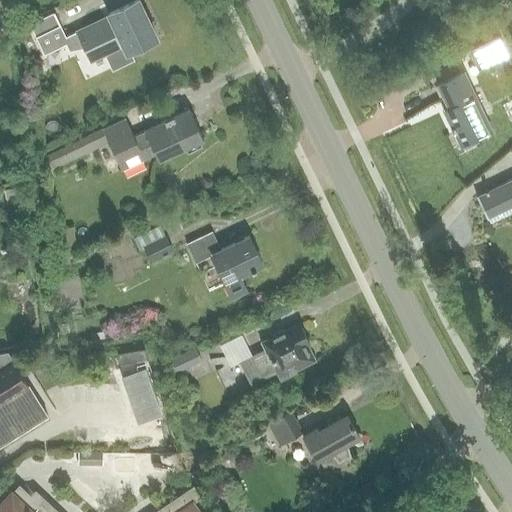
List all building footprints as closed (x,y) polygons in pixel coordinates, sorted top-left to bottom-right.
[(30,24),(42,50),(61,41),(63,45),(67,43),(70,48),(84,46),(91,60),(105,53),(112,68),(130,60),(126,52),(155,38),(138,1),(109,15),(110,17),(78,32),(66,37),(63,32),(54,13),(30,24)] [(478,71),(506,57),(497,38),(469,51),(478,71)] [(459,145),(491,130),(463,72),(435,86),(447,109),(443,111),(459,145)] [(139,149),(144,160),(155,155),(158,160),(184,148),(187,153),(202,147),(199,141),(203,139),(189,109),(144,131),(144,132),(134,137),(125,119),(102,130),(63,148),(43,158),(50,171),(63,165),(108,144),(116,160),(139,149)] [(5,117),(6,127),(15,126),(14,116),(5,117)] [(511,178),(476,196),(486,217),(487,217),(490,222),(511,212),(509,207),(511,205),(511,178)] [(159,226),(133,238),(139,250),(144,248),(150,261),(171,252),(159,226)] [(61,254),(76,252),(72,227),(57,230),(61,254)] [(248,292),(240,274),(262,264),(249,236),(221,249),(212,231),(186,244),(195,263),(211,255),(232,299),(248,292)] [(249,383),(261,377),(276,370),(279,376),(312,359),(306,348),(310,346),(299,324),(262,342),(265,348),(238,361),(249,383)] [(225,360),(250,351),(244,333),(219,341),(225,360)] [(169,358),(176,373),(200,362),(193,347),(169,358)] [(144,350),(118,354),(120,365),(136,362),(148,359),(144,350)] [(0,445),(47,416),(7,353),(0,354),(0,445)] [(146,360),(133,365),(148,404),(161,399),(146,360)] [(291,410),(267,423),(279,445),(303,432),(291,410)] [(319,460),(330,454),(332,453),(339,461),(349,456),(345,445),(359,438),(347,416),(324,429),(323,426),(306,435),(319,460)] [(78,451),(78,465),(102,465),(102,451),(78,451)] [(154,511),(56,511),(35,492),(30,497),(18,486),(11,493),(10,493),(0,503),(0,511),(199,511),(192,502),(199,497),(192,486),(154,511)]
